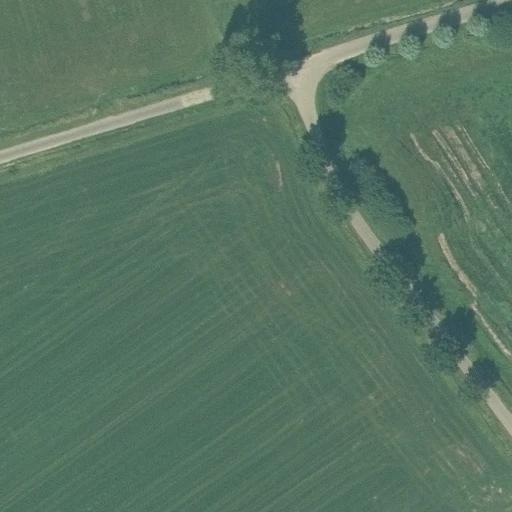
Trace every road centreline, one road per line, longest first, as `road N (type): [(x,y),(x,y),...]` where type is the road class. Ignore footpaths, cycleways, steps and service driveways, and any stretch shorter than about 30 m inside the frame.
road 1 (unclassified): [(511,441),(382,266),(328,176),(293,75)]
road 2 (unclassified): [(0,158),(293,75)]
road 3 (unclassified): [(293,75),(511,8)]
